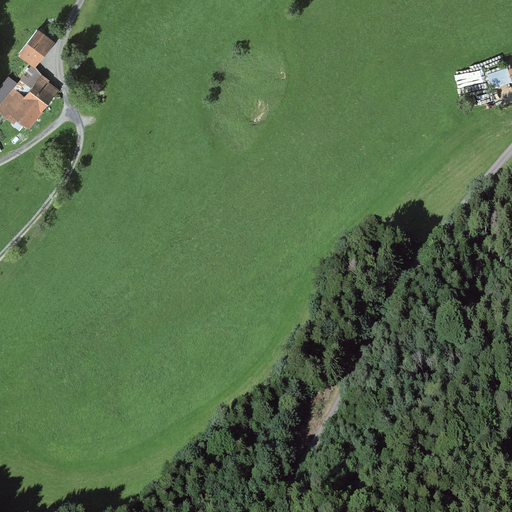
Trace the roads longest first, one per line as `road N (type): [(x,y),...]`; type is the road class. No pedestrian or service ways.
road 1 (unclassified): [(511,149),(428,247),(347,369),(305,457),(263,511)]
road 2 (track): [(0,259),(78,160),(79,127),(67,104)]
